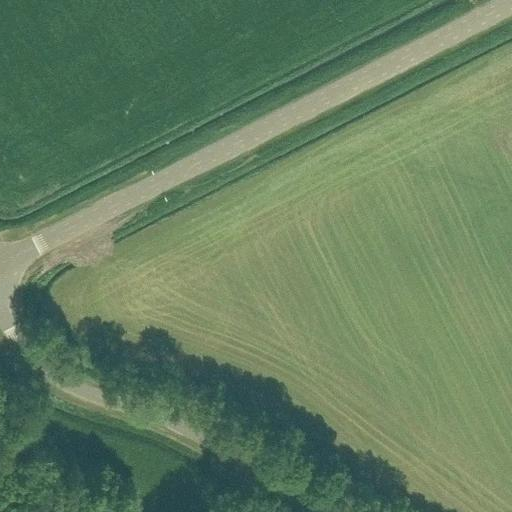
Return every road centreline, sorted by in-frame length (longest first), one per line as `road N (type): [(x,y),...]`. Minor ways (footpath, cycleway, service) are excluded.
road 1 (tertiary): [(0,264),(511,9)]
road 2 (unclassified): [(310,511),(171,421),(71,390),(24,348),(0,301)]
